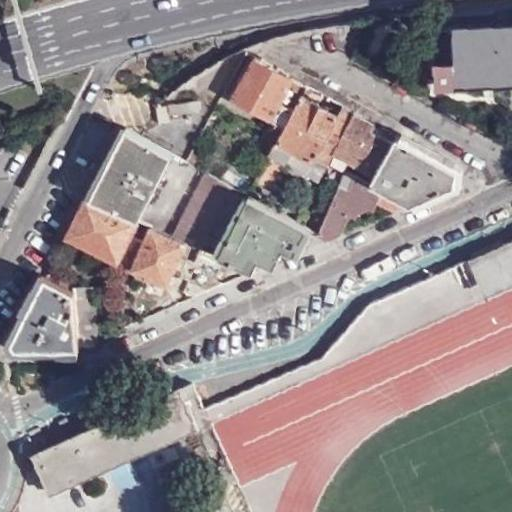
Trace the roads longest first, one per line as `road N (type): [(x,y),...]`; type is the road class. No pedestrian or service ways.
road 1 (residential): [(511,185),(0,413)]
road 2 (residential): [(0,271),(142,15)]
road 3 (residential): [(282,38),(496,155),(511,178)]
road 4 (motorway): [(0,29),(178,0)]
road 5 (primary): [(0,59),(142,15)]
